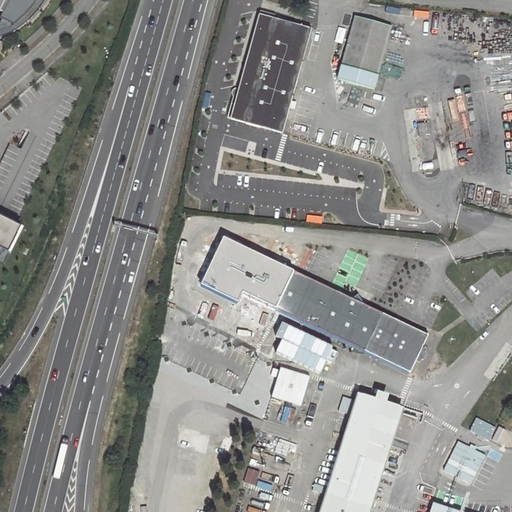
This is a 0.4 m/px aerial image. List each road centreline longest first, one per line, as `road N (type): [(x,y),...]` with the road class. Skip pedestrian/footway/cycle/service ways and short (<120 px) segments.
road 1 (trunk): [(138,89),(24,511)]
road 2 (trunk): [(138,89),(44,315),(0,387)]
road 3 (trunk): [(114,278),(192,0)]
road 4 (trunk): [(54,511),(114,278)]
road 5 (trunk): [(79,511),(114,278)]
road 6 (unclassified): [(0,84),(87,0)]
